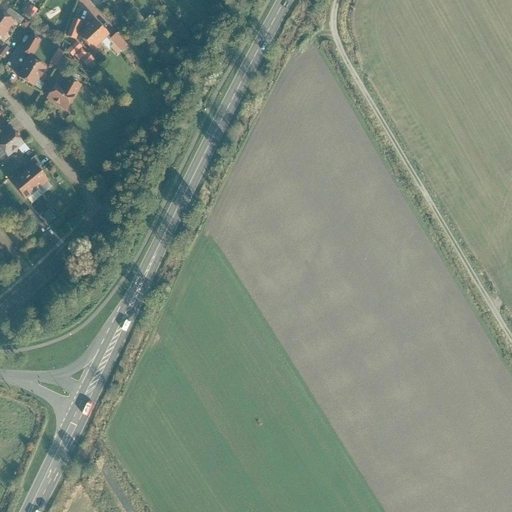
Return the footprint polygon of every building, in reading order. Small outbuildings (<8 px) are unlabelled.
[(157,8),(149,8),(150,16),(157,16),(157,8)] [(15,22),(0,11),(0,35),(3,38),(15,22)] [(83,22),(73,19),(67,37),(77,40),(79,37),(83,22)] [(111,37),(94,21),(79,37),(94,52),(101,44),(117,59),(130,45),(116,31),(111,37)] [(42,42),(31,36),(23,53),(32,58),(42,42)] [(97,60),(77,40),(68,51),(87,67),(97,60)] [(10,51),(3,46),(0,50),(0,55),(5,59),(10,51)] [(65,54),(57,49),(49,62),(57,67),(65,54)] [(49,70),(32,58),(18,78),(35,89),(49,70)] [(65,91),(55,85),(46,100),(67,113),(84,86),(72,78),(65,91)] [(10,128),(0,137),(0,157),(5,153),(9,157),(24,143),(10,128)] [(34,164),(12,183),(28,201),(49,181),(34,164)] [(44,214),(51,221),(56,217),(49,209),(44,214)]
